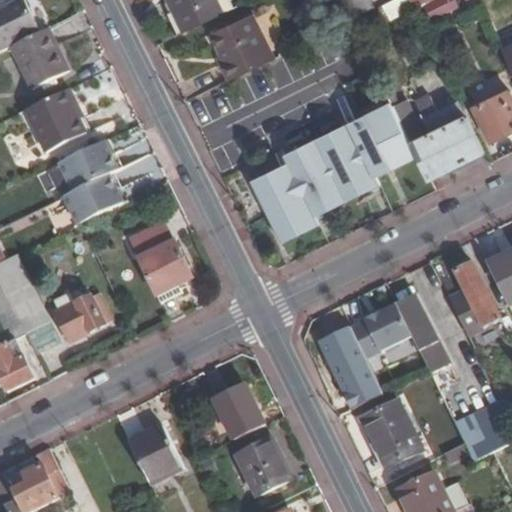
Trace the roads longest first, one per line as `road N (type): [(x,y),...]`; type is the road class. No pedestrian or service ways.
road 1 (residential): [(258,311),(105,0)]
road 2 (residential): [(258,311),(0,439)]
road 3 (residential): [(511,187),(258,311)]
road 4 (residential): [(358,511),(258,311)]
